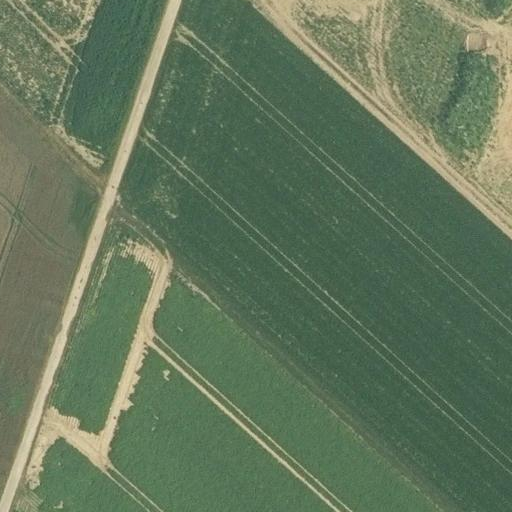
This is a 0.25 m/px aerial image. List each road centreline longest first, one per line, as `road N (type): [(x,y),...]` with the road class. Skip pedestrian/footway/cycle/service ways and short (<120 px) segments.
road 1 (track): [(458,511),(109,200),(0,87)]
road 2 (track): [(176,0),(4,511)]
